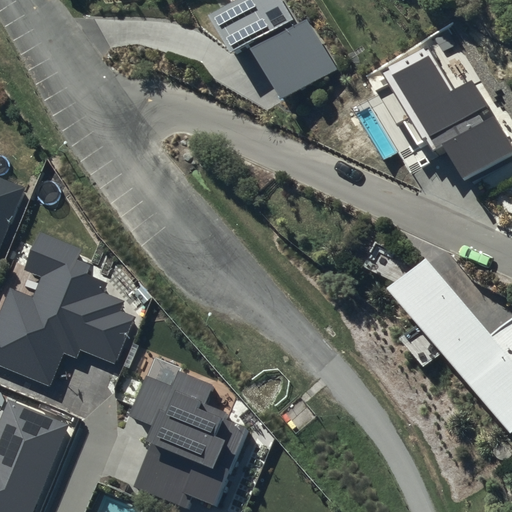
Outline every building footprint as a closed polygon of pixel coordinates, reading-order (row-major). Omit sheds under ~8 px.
[(233,0),(236,5),(214,18),(237,55),(252,46),(286,101),(341,67),(309,14),(299,20),(286,0),(233,0)] [(0,267),(31,193),(0,179),(0,267)] [(88,255),(43,237),(27,276),(44,283),(36,302),(13,293),(0,325),(0,369),(53,391),(66,357),(80,363),(83,354),(118,367),(136,324),(123,319),(127,307),(106,299),(110,289),(94,283),(98,274),(83,268),(88,255)] [(430,258),(391,290),(511,430),(511,320),(493,336),(430,258)] [(151,384),(134,427),(160,437),(138,494),(183,511),(191,511),(195,504),(215,511),(219,511),(252,432),(232,424),(233,422),(209,413),(217,393),(182,380),(176,394),(151,384)] [(40,511),(74,433),(11,407),(0,434),(0,511),(40,511)]
